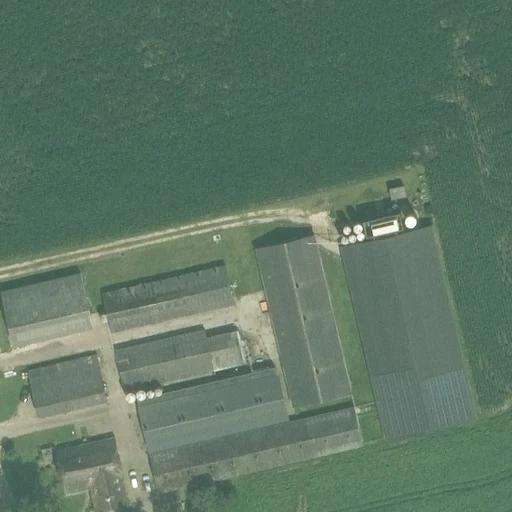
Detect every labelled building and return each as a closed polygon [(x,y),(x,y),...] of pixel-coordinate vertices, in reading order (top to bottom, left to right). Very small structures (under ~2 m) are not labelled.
[(369,218),(399,215),(398,201),(368,204),(369,218)] [(294,406),(351,392),(314,235),(257,248),(294,406)] [(230,264),(107,286),(114,326),(237,304),(230,264)] [(70,273),(7,285),(16,333),(93,318),(87,287),(73,290),(70,273)] [(289,414),(278,357),(245,363),(237,321),(119,342),(125,377),(153,372),(156,385),(141,388),(158,480),(364,443),(357,402),(289,414)] [(97,355),(30,371),(40,416),(107,400),(97,355)] [(67,492),(92,486),(97,511),(100,511),(129,505),(122,477),(124,477),(115,436),(57,449),(67,492)]
